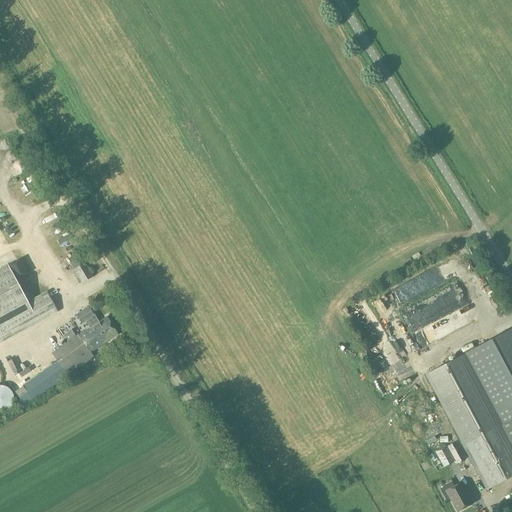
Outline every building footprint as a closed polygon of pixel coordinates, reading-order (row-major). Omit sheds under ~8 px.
[(36,203),(42,198),(35,190),(29,195),(36,203)] [(47,221),(54,219),(52,213),(45,215),(47,221)] [(464,252),(400,289),(407,302),(472,265),(464,252)] [(79,253),(68,260),(82,282),(92,275),(79,253)] [(18,259),(11,264),(18,275),(26,270),(18,259)] [(8,266),(0,270),(0,343),(57,313),(46,293),(28,303),(8,266)] [(406,306),(415,324),(442,311),(437,302),(446,298),(441,289),(406,306)] [(94,358),(91,353),(118,335),(107,318),(100,323),(90,307),(77,316),(83,325),(86,322),(90,329),(80,336),(80,335),(52,354),(58,362),(22,386),(33,401),(78,370),(91,360),(94,358)] [(423,338),(427,343),(446,329),(449,333),(466,321),(463,317),(458,321),(454,315),(442,325),(442,324),(423,338)] [(407,350),(419,345),(413,331),(410,333),(406,324),(403,325),(400,319),(394,322),(407,350)] [(511,329),(465,355),(426,376),(464,449),(487,490),(511,476),(511,329)] [(42,340),(28,348),(34,359),(49,350),(42,340)] [(387,392),(399,383),(396,379),(384,387),(387,392)] [(0,413),(0,414),(1,414),(3,413),(5,413),(6,413),(7,412),(9,411),(10,410),(11,410),(11,409),(12,408),(13,407),(14,405),(14,404),(14,403),(14,402),(15,401),(15,400),(15,399),(15,398),(14,397),(14,396),(14,395),(13,394),(13,393),(12,391),(11,391),(10,390),(9,389),(8,388),(7,387),(5,387),(4,386),(2,386),(0,386),(0,413)] [(447,445),(437,451),(446,466),(456,461),(447,445)] [(461,482),(447,490),(459,511),(473,504),(461,482)]
